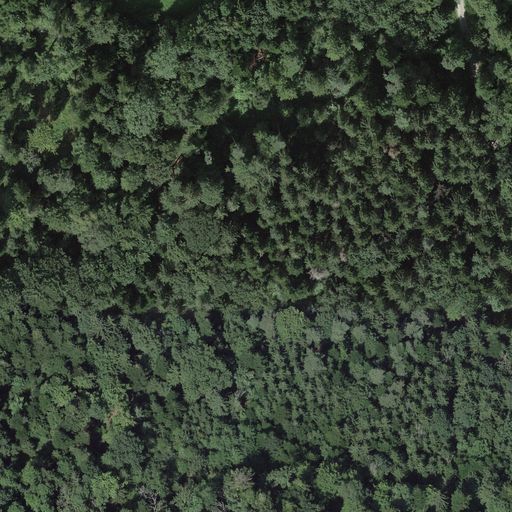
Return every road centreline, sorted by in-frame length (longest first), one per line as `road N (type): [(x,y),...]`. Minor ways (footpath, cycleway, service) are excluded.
road 1 (track): [(511,300),(0,306)]
road 2 (track): [(511,166),(463,0)]
